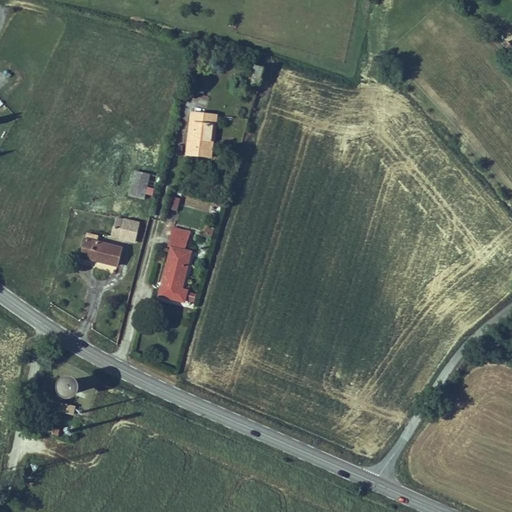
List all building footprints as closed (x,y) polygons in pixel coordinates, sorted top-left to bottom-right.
[(252,66),(254,56),(230,49),(228,60),(252,66)] [(266,59),(254,56),(252,66),(249,73),(262,76),(266,59)] [(217,111),(189,107),(183,149),(210,151),(212,134),(215,134),(217,111)] [(154,165),(140,161),(132,190),(146,194),(154,165)] [(176,212),(181,199),(172,196),(168,209),(176,212)] [(111,231),(133,237),(138,217),(125,213),(125,211),(117,209),(111,231)] [(189,225),(172,220),(170,227),(187,232),(189,225)] [(187,232),(170,227),(167,240),(171,241),(158,288),(181,294),(183,284),(176,282),(187,246),(183,245),(187,232)] [(120,242),(84,232),(78,252),(114,262),(120,242)] [(188,292),(187,303),(195,304),(196,293),(188,292)] [(56,381),(55,385),(55,390),(57,394),(60,396),(65,398),(69,397),(73,395),(75,392),(77,388),(76,383),(74,380),(71,377),(67,376),(62,376),(59,378),(56,381)] [(73,406),(59,403),(58,412),(71,414),(73,406)] [(59,427),(45,425),(44,433),(57,436),(59,427)]
